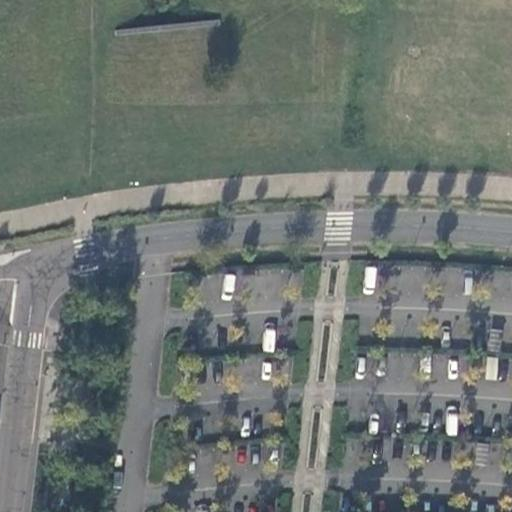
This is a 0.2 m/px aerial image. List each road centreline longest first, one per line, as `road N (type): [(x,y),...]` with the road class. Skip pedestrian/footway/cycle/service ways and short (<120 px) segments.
road 1 (residential): [(511,232),(336,224),(155,238)]
road 2 (residential): [(123,511),(155,238)]
road 3 (residential): [(43,277),(7,511)]
road 4 (residential): [(155,238),(59,261),(43,277)]
